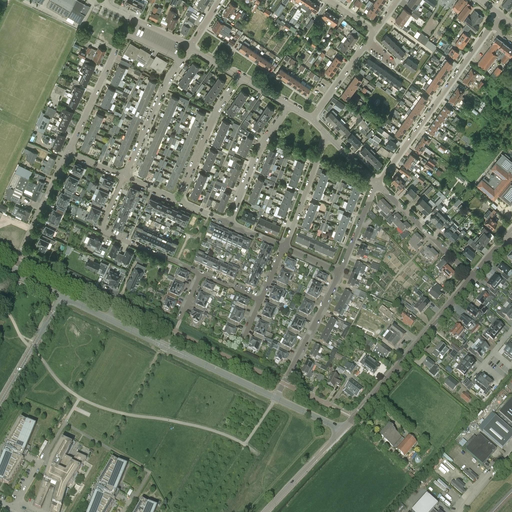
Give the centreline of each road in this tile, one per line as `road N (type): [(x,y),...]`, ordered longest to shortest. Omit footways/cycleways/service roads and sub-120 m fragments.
road 1 (residential): [(107,319),(12,270),(67,152)]
road 2 (residential): [(342,431),(473,277)]
road 3 (residential): [(376,185),(489,25)]
road 4 (residential): [(199,274),(102,230),(124,177)]
road 5 (residential): [(275,398),(339,272)]
road 6 (residential): [(178,201),(239,77)]
road 7 (residential): [(67,152),(123,30)]
road 8 (residential): [(228,223),(256,153),(288,104)]
road 9 (residential): [(473,277),(376,185)]
road 10 (residential): [(124,177),(180,59)]
road 11 (track): [(64,423),(149,472),(132,499)]
road 12 (residential): [(282,247),(326,133)]
